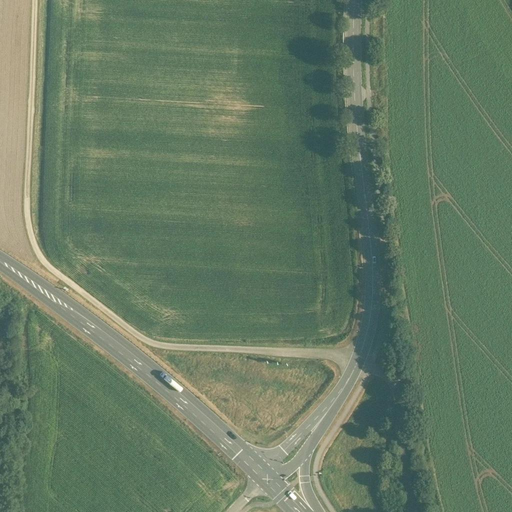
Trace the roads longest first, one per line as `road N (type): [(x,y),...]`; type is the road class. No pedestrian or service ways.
road 1 (unclassified): [(42,0),(31,223),(45,265),(157,345),(357,362)]
road 2 (secondary): [(354,0),(356,123),(373,277),(357,362)]
road 3 (primary): [(0,262),(146,370),(267,479)]
